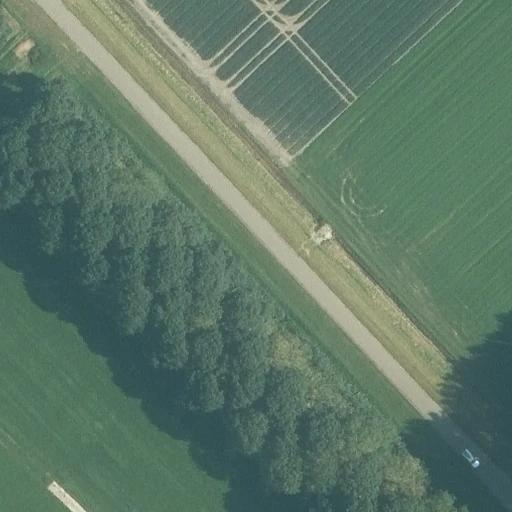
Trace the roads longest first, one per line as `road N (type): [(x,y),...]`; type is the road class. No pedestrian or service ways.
road 1 (tertiary): [(511,495),(45,0)]
road 2 (track): [(92,51),(0,130)]
